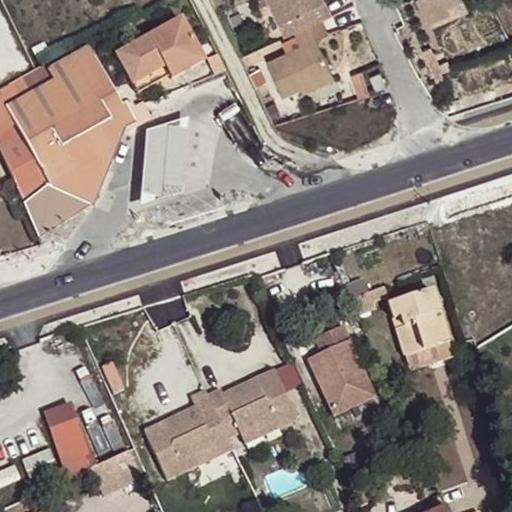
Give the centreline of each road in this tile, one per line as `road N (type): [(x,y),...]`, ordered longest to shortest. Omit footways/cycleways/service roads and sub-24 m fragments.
road 1 (primary): [(0,305),(437,166)]
road 2 (residential): [(362,0),(437,166)]
